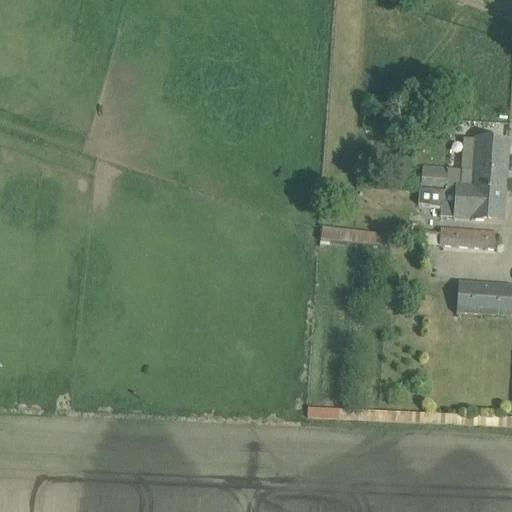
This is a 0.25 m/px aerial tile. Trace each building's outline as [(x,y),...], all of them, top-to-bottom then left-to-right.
[(429,136),(429,141),(446,142),(447,126),(412,124),(412,135),(429,136)] [(418,193),(417,209),(440,210),(439,220),(455,221),(455,220),(471,221),(471,222),(488,223),(502,224),(505,191),(506,163),(508,143),(476,141),(474,174),(460,173),(459,189),(457,189),(446,188),(446,194),(420,193),(418,193)] [(421,172),(420,193),(446,194),(446,188),(447,172),(447,169),(422,167),(421,172)] [(392,237),(321,229),(320,242),(390,250),(392,237)] [(424,235),(423,247),(496,253),(498,234),(440,229),(439,237),(424,235)] [(511,318),(511,286),(458,284),(456,316),(511,319),(511,318)]
